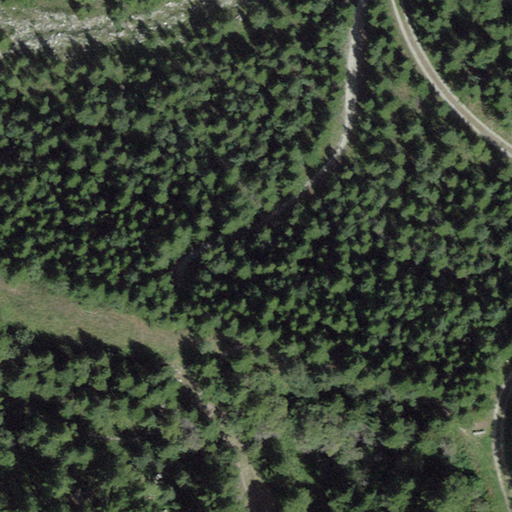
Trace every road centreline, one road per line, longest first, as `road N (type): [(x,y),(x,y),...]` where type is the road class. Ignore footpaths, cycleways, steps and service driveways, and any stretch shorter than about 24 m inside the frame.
road 1 (track): [(367,0),(343,142),(278,213),(184,256),(177,268),(255,511)]
road 2 (track): [(511,153),(479,133),(426,67),(400,0)]
road 3 (track): [(511,508),(499,461),(511,391)]
